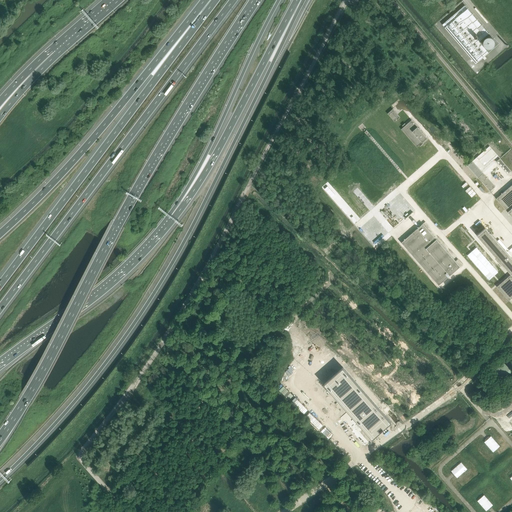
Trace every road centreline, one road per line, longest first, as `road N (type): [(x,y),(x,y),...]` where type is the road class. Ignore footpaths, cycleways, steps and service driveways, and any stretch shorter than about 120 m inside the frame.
road 1 (motorway): [(0,480),(87,386),(150,299),(297,0)]
road 2 (motorway): [(0,438),(155,157),(255,0)]
road 3 (motorway): [(0,308),(233,0)]
road 4 (motorway): [(212,0),(0,284)]
road 5 (motorway): [(210,0),(0,234)]
road 6 (motorway): [(171,215),(206,171),(297,0)]
road 7 (motorway): [(171,215),(278,0)]
road 8 (motorway): [(0,361),(98,290),(171,215)]
